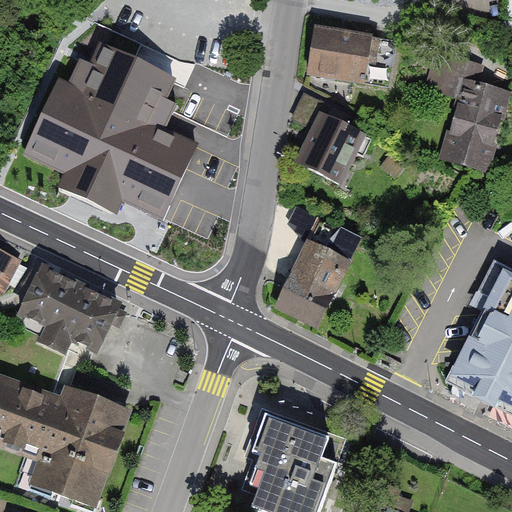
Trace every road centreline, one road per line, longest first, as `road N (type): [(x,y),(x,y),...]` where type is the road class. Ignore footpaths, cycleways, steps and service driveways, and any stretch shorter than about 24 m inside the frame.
road 1 (residential): [(291,0),(234,321)]
road 2 (primary): [(234,321),(511,460)]
road 3 (primary): [(0,212),(234,321)]
road 4 (unclassified): [(234,321),(167,511)]
